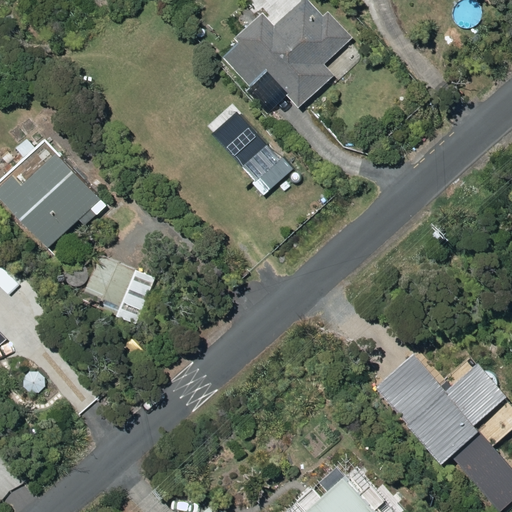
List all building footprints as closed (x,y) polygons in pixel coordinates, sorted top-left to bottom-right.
[(298,106),(332,75),(322,63),(352,36),(328,10),(323,15),(309,0),(302,0),(276,24),(265,12),(238,37),(242,41),(221,59),(247,87),(265,70),(298,106)] [(290,171),(237,112),(214,133),(268,191),(290,171)] [(0,185),(0,200),(43,246),(95,198),(54,154),(19,185),(11,176),(0,185)] [(140,271),(103,255),(83,300),(121,316),(140,271)] [(455,452),(503,506),(511,498),(511,458),(478,421),(511,390),(481,356),(449,384),(418,351),(378,386),(445,461),(455,452)] [(389,511),(350,469),(302,511),(389,511)]
